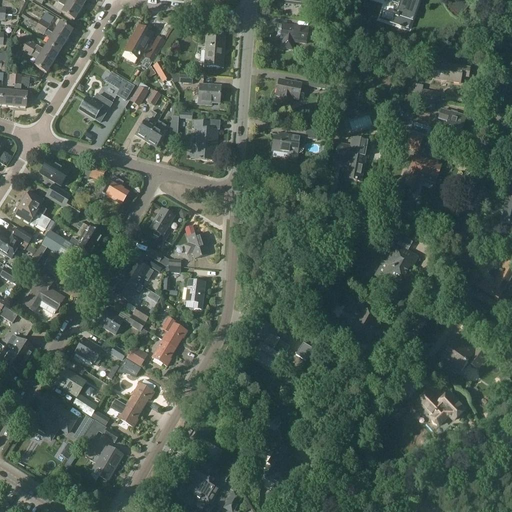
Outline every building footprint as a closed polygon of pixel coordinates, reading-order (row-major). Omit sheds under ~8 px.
[(63,0),(59,0),(58,3),(64,8),(61,12),(61,13),(73,21),(80,10),(63,0)] [(63,0),(80,10),(86,0),(63,0)] [(283,0),(283,2),(304,5),(304,8),(311,9),(312,0),(283,0)] [(371,12),(378,15),(384,4),(377,0),(371,12)] [(384,0),(385,1),(400,6),(397,15),(395,15),(394,18),(396,18),(393,25),(408,30),(410,22),(411,22),(411,20),(417,2),(417,0),(384,0)] [(470,6),(462,0),(454,0),(448,8),(459,18),(470,6)] [(41,20),(38,25),(38,26),(46,31),(49,26),(41,20)] [(332,25),(315,23),(313,36),(331,38),(332,25)] [(59,24),(52,34),(65,42),(71,32),(59,24)] [(307,29),(281,26),(277,25),(277,30),(281,30),(279,41),(281,41),(280,49),(292,50),(293,43),(305,44),(307,29)] [(38,26),(36,28),(34,31),(43,36),(46,31),(38,26)] [(138,27),(123,53),(137,60),(152,35),(138,27)] [(46,31),(43,36),(49,40),(46,45),(58,53),(65,42),(52,34),(46,31)] [(206,34),(204,67),(221,68),(224,35),(206,34)] [(158,38),(145,59),(152,63),(157,55),(164,42),(158,38)] [(28,42),(25,47),(33,52),(36,47),(28,41),(28,42)] [(36,47),(33,52),(39,55),(52,63),(58,53),(46,45),(42,50),(36,47)] [(33,52),(25,47),(22,52),(30,57),(33,52)] [(33,52),(30,57),(36,61),(33,66),(46,74),(52,63),(39,55),(33,52)] [(121,59),(118,64),(126,68),(129,64),(121,59)] [(154,67),(153,67),(158,75),(165,71),(160,63),(154,67)] [(469,69),(434,64),(432,80),(459,84),(460,77),(468,78),(469,69)] [(306,65),(304,73),(315,75),(316,67),(306,65)] [(150,68),(146,75),(148,79),(149,78),(150,79),(155,75),(153,71),(153,72),(150,68)] [(15,75),(9,75),(7,75),(7,83),(8,83),(8,85),(14,86),(15,75)] [(180,76),(179,84),(192,85),(193,77),(180,76)] [(132,79),(129,83),(137,88),(140,84),(138,83),(136,81),(135,80),(132,79)] [(278,80),(275,97),(279,98),(278,104),(289,106),(291,100),(298,102),(301,85),(278,80)] [(320,82),(309,80),(308,88),(319,90),(320,82)] [(118,92),(115,97),(125,102),(127,100),(134,88),(124,82),(118,92)] [(415,85),(413,98),(412,98),(419,99),(421,90),(422,87),(415,85)] [(14,86),(13,93),(12,108),(25,109),(26,94),(19,93),(20,86),(14,86)] [(198,102),(198,107),(212,108),(212,103),(219,104),(220,88),(199,86),(198,102)] [(139,87),(131,99),(141,105),(148,93),(139,87)] [(421,90),(419,99),(418,107),(418,108),(433,111),(436,93),(421,90)] [(13,93),(1,92),(0,104),(0,106),(12,108),(13,93)] [(161,96),(154,92),(146,103),(153,107),(161,96)] [(86,99),(79,111),(98,123),(100,124),(112,105),(97,96),(92,103),(86,99)] [(407,96),(407,97),(406,103),(405,104),(409,105),(418,107),(419,99),(412,98),(413,98),(407,96)] [(440,110),(437,120),(447,123),(442,137),(458,141),(465,118),(440,110)] [(150,112),(135,136),(145,142),(155,127),(151,124),(156,116),(150,112)] [(343,124),(348,137),(369,128),(364,115),(343,124)] [(157,123),(155,127),(145,142),(156,149),(168,129),(157,123)] [(194,123),(193,131),(197,131),(195,160),(215,161),(217,131),(210,130),(210,124),(194,123)] [(317,138),(329,140),(330,133),(318,131),(318,129),(306,127),(304,139),(304,140),(305,140),(317,141),(317,138)] [(403,148),(418,153),(423,136),(409,132),(403,148)] [(273,138),(271,152),(288,154),(287,159),(296,160),(297,155),(298,155),(300,154),(302,153),(303,151),(305,140),(304,140),(304,139),(299,138),(279,135),(279,139),(273,138)] [(394,145),(396,139),(388,137),(386,143),(394,145)] [(369,142),(352,139),(351,148),(337,145),(334,160),(348,163),(345,180),(360,183),(364,159),(366,159),(369,142)] [(407,174),(403,185),(413,189),(419,174),(436,180),(441,165),(413,155),(409,168),(408,168),(406,173),(407,174)] [(60,187),(68,173),(48,160),(39,175),(60,187)] [(90,175),(89,176),(89,177),(88,178),(89,179),(100,183),(105,171),(93,167),(90,175)] [(108,182),(102,193),(105,196),(105,197),(121,207),(130,193),(121,188),(123,183),(116,179),(112,184),(109,182),(108,182)] [(52,186),(48,192),(68,204),(72,197),(52,186)] [(48,192),(48,193),(44,199),(64,210),(68,204),(48,192)] [(25,198),(21,204),(36,213),(41,216),(44,212),(39,209),(43,202),(28,193),(27,194),(26,194),(24,198),(25,198)] [(511,199),(506,198),(500,223),(510,225),(508,233),(510,233),(509,234),(510,234),(511,234),(511,199)] [(76,220),(82,210),(69,202),(63,212),(76,220)] [(17,209),(14,213),(15,214),(15,215),(35,228),(36,226),(44,231),(47,227),(51,229),(55,224),(50,222),(47,220),(41,216),(36,213),(21,204),(18,210),(17,209)] [(161,210),(150,230),(154,232),(152,235),(158,239),(160,236),(162,237),(173,217),(161,210)] [(80,230),(77,235),(81,238),(96,247),(103,237),(87,228),(83,225),(80,230)] [(17,229),(13,236),(27,245),(32,238),(17,229)] [(394,247),(400,236),(390,231),(384,241),(394,247)] [(50,232),(41,246),(57,256),(65,242),(50,232)] [(188,244),(183,246),(186,257),(192,255),(193,261),(209,256),(202,234),(195,236),(194,235),(187,237),(188,238),(186,239),(188,244)] [(1,237),(0,238),(0,254),(4,257),(6,257),(10,259),(18,247),(24,251),(27,245),(13,236),(12,235),(8,242),(1,237)] [(72,239),(69,245),(90,258),(96,247),(81,238),(78,243),(72,239)] [(46,250),(41,247),(32,260),(37,264),(46,250)] [(416,259),(406,253),(395,247),(386,263),(382,261),(373,277),(389,286),(393,280),(402,285),(416,259)] [(152,260),(158,264),(162,257),(149,249),(144,256),(152,260)] [(64,266),(51,258),(43,271),(56,279),(64,266)] [(502,273),(496,285),(492,283),(490,287),(483,283),(475,298),(495,308),(496,306),(499,308),(505,296),(502,294),(511,274),(511,260),(506,258),(499,271),(502,273)] [(132,259),(121,276),(139,286),(142,280),(145,275),(150,278),(153,273),(149,270),(149,269),(132,259)] [(158,264),(152,260),(148,267),(159,274),(163,267),(158,264)] [(168,267),(167,273),(167,274),(180,275),(180,268),(168,267)] [(13,285),(17,277),(4,269),(0,275),(0,277),(12,285),(13,285)] [(37,283),(23,306),(34,313),(38,307),(52,315),(55,311),(56,312),(64,298),(48,289),(52,283),(32,271),(28,277),(37,283)] [(139,286),(121,276),(112,292),(129,303),(139,286)] [(187,281),(185,303),(193,304),(192,310),(202,311),(205,284),(187,281)] [(326,320),(335,323),(340,310),(330,307),(326,320)] [(133,314),(132,316),(145,324),(150,316),(137,308),(136,309),(133,314)] [(17,317),(4,309),(0,316),(0,317),(12,325),(17,317)] [(101,309),(93,323),(114,336),(114,335),(122,322),(101,309)] [(377,318),(362,310),(348,335),(358,341),(359,339),(369,344),(376,330),(372,328),(377,318)] [(126,325),(140,333),(145,324),(132,316),(131,317),(126,325)] [(168,319),(161,330),(166,333),(167,333),(162,342),(177,350),(187,333),(174,325),(175,323),(168,319)] [(316,331),(313,337),(322,342),(325,336),(316,331)] [(480,369),(490,353),(480,346),(473,356),(465,351),(468,346),(454,335),(444,348),(449,352),(447,355),(446,354),(445,354),(441,359),(442,360),(443,360),(442,362),(449,367),(448,368),(449,369),(455,373),(456,373),(457,372),(461,375),(469,362),(480,369)] [(12,336),(5,348),(26,362),(27,361),(28,362),(32,357),(31,356),(34,350),(12,336)] [(289,348),(269,336),(262,348),(259,346),(252,358),(271,370),(278,357),(282,360),(289,348)] [(93,365),(101,351),(82,340),(74,353),(93,365)] [(177,350),(162,342),(151,359),(166,368),(177,350)] [(305,362),(312,350),(302,344),(295,356),(305,362)] [(350,351),(360,354),(362,348),(351,345),(350,351)] [(114,347),(109,355),(122,363),(122,362),(123,363),(128,356),(114,347)] [(0,373),(1,374),(6,366),(19,374),(26,362),(5,348),(0,355),(0,373)] [(147,356),(134,348),(126,360),(139,368),(147,356)] [(136,378),(141,370),(125,361),(117,373),(136,378)] [(119,368),(114,365),(107,379),(111,381),(119,368)] [(75,397),(84,383),(65,371),(61,378),(59,377),(58,379),(55,385),(75,397)] [(511,383),(505,373),(498,378),(504,389),(511,383)] [(138,385),(128,402),(143,411),(153,393),(152,392),(154,388),(153,386),(146,382),(143,382),(140,386),(138,385)] [(108,387),(103,384),(99,391),(105,394),(108,387)] [(429,392),(418,402),(433,417),(431,418),(430,417),(429,418),(439,429),(449,419),(454,423),(466,412),(449,394),(440,403),(429,392)] [(87,401),(81,412),(90,419),(96,410),(97,407),(87,401)] [(115,401),(112,406),(115,408),(113,412),(117,414),(120,416),(118,420),(123,422),(133,428),(143,411),(128,402),(125,407),(122,405),(115,401)] [(49,416),(39,410),(27,430),(50,444),(58,431),(68,436),(78,419),(55,406),(49,416)] [(106,430),(94,421),(90,428),(102,436),(106,430)] [(82,422),(72,439),(76,441),(79,443),(79,442),(90,427),(82,422)] [(272,424),(267,427),(264,422),(258,426),(264,436),(275,429),(272,424)] [(107,429),(106,430),(102,436),(114,444),(119,437),(107,429)] [(484,429),(479,434),(483,440),(485,438),(489,436),(484,429)] [(470,435),(463,439),(469,449),(476,445),(470,435)] [(273,466),(267,477),(273,480),(272,482),(283,488),(284,486),(286,487),(289,481),(288,480),(289,478),(286,477),(295,461),(289,457),(294,449),(282,442),(277,451),(276,450),(271,458),(273,459),(270,464),(273,466)] [(95,465),(91,473),(93,474),(107,482),(122,456),(106,447),(99,459),(95,465)] [(195,465),(186,479),(193,483),(190,488),(195,491),(191,496),(196,499),(196,500),(199,501),(206,505),(212,494),(215,496),(218,490),(213,487),(218,479),(223,482),(237,459),(223,451),(210,472),(207,470),(206,472),(195,465)] [(234,493),(226,506),(236,511),(243,499),(234,493)] [(211,507),(218,501),(214,497),(207,503),(211,507)]
